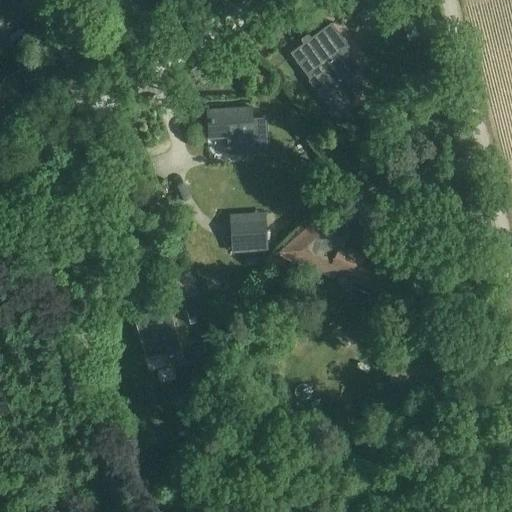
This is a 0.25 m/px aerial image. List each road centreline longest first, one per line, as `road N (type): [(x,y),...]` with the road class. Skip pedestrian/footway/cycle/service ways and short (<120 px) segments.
road 1 (unclassified): [(0,175),(263,0)]
road 2 (unclassified): [(511,272),(451,0)]
